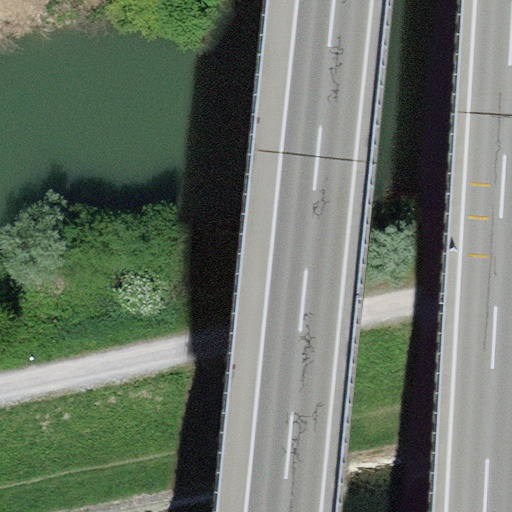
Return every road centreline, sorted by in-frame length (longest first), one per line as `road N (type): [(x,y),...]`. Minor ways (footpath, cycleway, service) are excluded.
road 1 (track): [(0,391),(511,287)]
road 2 (motorway): [(338,0),(287,511)]
road 3 (motorway): [(480,511),(511,41)]
